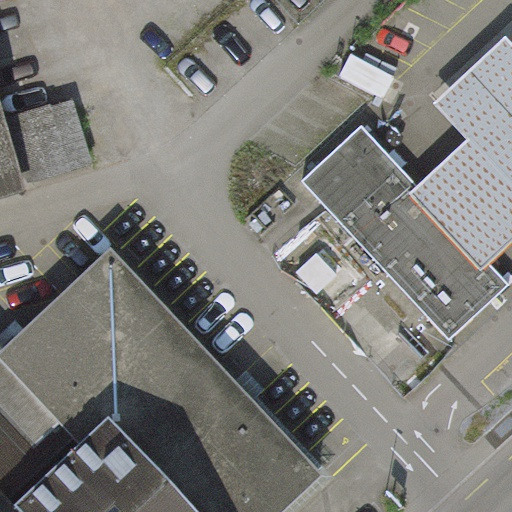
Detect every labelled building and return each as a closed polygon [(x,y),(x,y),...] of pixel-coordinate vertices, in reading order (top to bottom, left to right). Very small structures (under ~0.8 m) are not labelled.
[(477,144),(424,193),(498,272),(511,259),(511,45),(444,109),(477,144)] [(0,204),(36,194),(0,69),(0,204)] [(511,294),(511,287),(498,272),(424,193),(366,131),(308,184),(458,345),(511,294)] [(126,251),(0,366),(0,399),(69,474),(40,501),(50,511),(302,511),(338,480),(126,251)] [(0,511),(50,511),(40,501),(69,474),(0,399),(0,511)]
